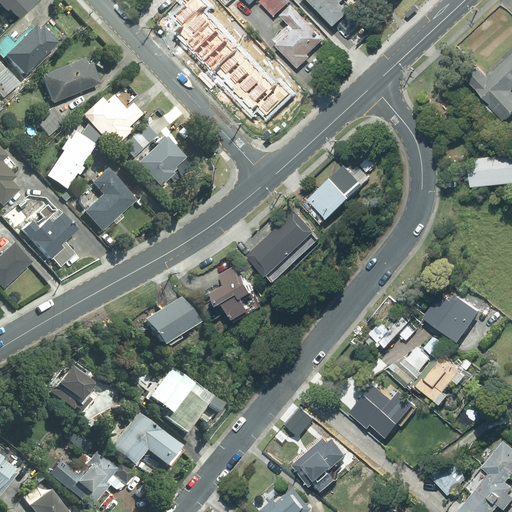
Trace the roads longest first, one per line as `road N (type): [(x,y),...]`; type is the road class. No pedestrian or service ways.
road 1 (residential): [(178,511),(415,218),(422,153),(372,85)]
road 2 (secondary): [(268,181),(191,239),(0,348)]
road 3 (residential): [(100,0),(268,181)]
road 4 (secondary): [(372,85),(268,181)]
road 5 (secondary): [(465,0),(372,85)]
